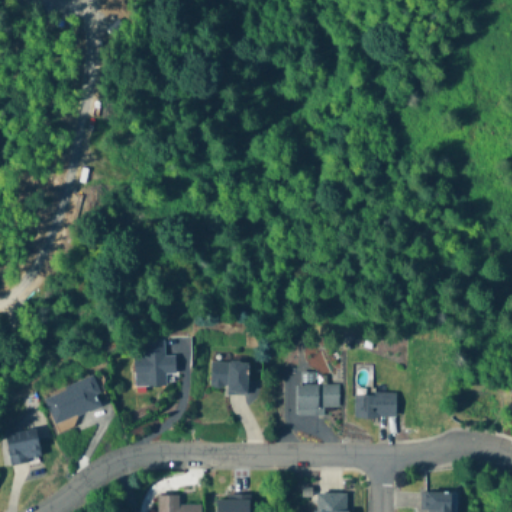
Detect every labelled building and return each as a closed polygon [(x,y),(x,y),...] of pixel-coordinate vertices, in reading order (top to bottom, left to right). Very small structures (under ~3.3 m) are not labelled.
[(133,357),(134,388),(166,387),(166,375),(175,374),(175,356),(164,356),(164,341),(143,341),(143,357),(133,357)] [(248,363),(211,362),(210,392),(247,393),(248,363)] [(43,396),(53,424),(103,407),(94,379),(43,396)] [(295,385),(295,416),(323,416),(323,408),(338,408),(338,385),(295,385)] [(395,393),(354,393),(354,418),(395,418),(395,393)] [(5,436),(11,466),(42,460),(36,430),(5,436)] [(451,511),(451,493),(420,493),(420,511),(451,511)] [(317,494),(316,511),(347,511),(347,494),(317,494)] [(179,496),(157,496),(157,511),(201,511),(201,505),(179,505),(179,496)] [(216,511),(249,511),(250,497),(217,497),(216,511)]
